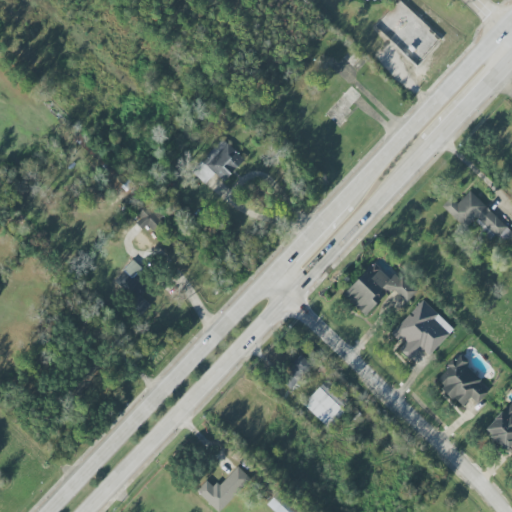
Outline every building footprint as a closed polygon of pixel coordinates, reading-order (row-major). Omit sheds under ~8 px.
[(244,160),(222,139),(200,162),(223,183),(244,160)] [(511,235),(511,232),(470,191),(457,204),(450,198),(441,207),(463,230),(473,220),(491,238),(495,234),(505,243),(511,235)] [(159,222),(148,202),(134,210),(144,230),(159,222)] [(110,282),(141,314),(150,306),(141,296),(149,287),(136,273),(140,270),(132,261),(110,282)] [(416,293),(396,273),(389,279),(374,263),(342,294),(364,316),(392,289),(405,303),(416,293)] [(428,356),(453,329),(422,300),(388,336),(411,358),(420,349),(428,356)] [(476,403),(487,393),(478,384),(481,381),(466,365),(469,362),(460,354),(434,380),(461,407),(470,398),(476,403)] [(312,366),(301,355),(279,379),(291,390),(312,366)] [(328,429),(352,404),(326,379),(303,404),(328,429)] [(511,407),(486,421),(505,457),(511,452),(511,434),(511,433),(511,407)] [(196,490),(216,511),(217,511),(251,481),(237,466),(214,488),(207,481),(196,490)] [(267,505),(274,511),(295,511),(297,511),(278,493),(267,505)]
